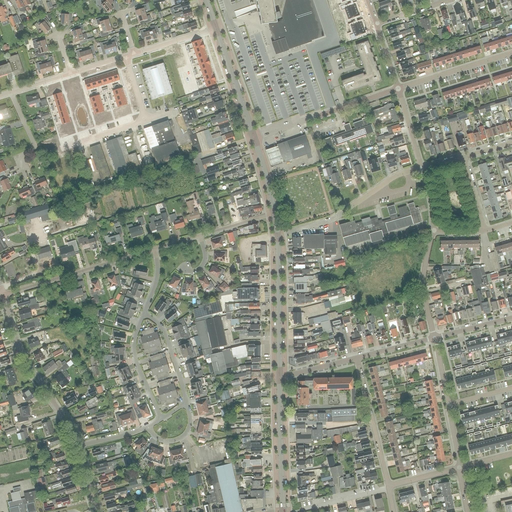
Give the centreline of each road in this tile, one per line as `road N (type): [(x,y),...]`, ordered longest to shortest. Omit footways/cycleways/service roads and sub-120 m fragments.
road 1 (residential): [(3,292),(23,361),(77,448)]
road 2 (residential): [(160,245),(3,292)]
road 3 (residential): [(253,138),(398,89)]
road 4 (tertiary): [(279,376),(277,234)]
road 5 (tertiary): [(283,510),(279,376)]
road 6 (residential): [(358,357),(387,487)]
